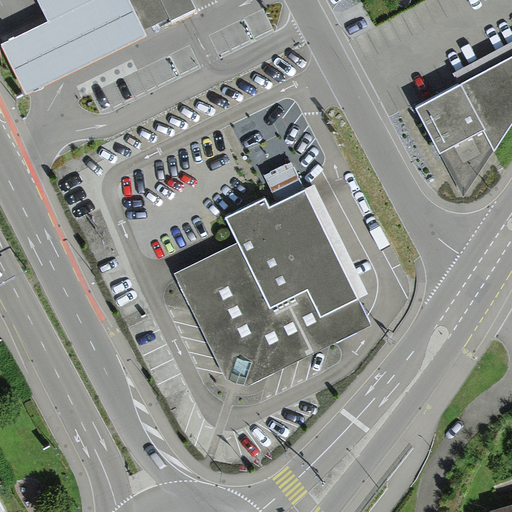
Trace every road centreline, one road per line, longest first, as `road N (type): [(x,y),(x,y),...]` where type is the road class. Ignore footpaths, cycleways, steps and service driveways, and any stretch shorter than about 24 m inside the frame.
road 1 (primary): [(203,511),(131,419),(0,162)]
road 2 (residential): [(477,279),(409,200),(302,0)]
road 3 (secondary): [(477,279),(400,393),(296,511)]
road 4 (primary): [(0,261),(101,463),(117,511)]
